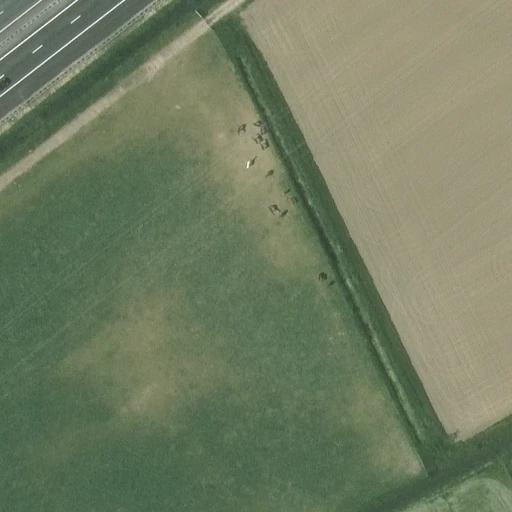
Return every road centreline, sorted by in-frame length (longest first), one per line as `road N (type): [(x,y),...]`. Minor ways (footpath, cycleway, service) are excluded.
road 1 (track): [(231,0),(0,176)]
road 2 (motorway): [(0,79),(102,0)]
